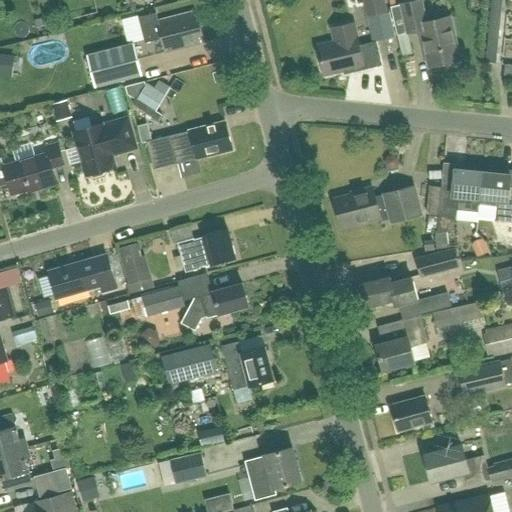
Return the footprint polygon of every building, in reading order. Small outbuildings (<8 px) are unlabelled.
[(363,0),(368,17),(389,12),(385,0),(363,0)] [(501,0),(492,0),(491,14),(500,15),(501,0)] [(391,8),(393,18),(398,35),(407,33),(407,34),(420,31),(429,68),(460,60),(450,17),(426,23),(421,1),(391,8)] [(195,19),(193,12),(156,22),(154,14),(136,18),(143,44),(160,40),(164,53),(199,44),(197,36),(201,35),(196,19),(195,19)] [(500,15),(491,14),(489,38),(498,39),(500,15)] [(327,75),(363,67),(364,70),(382,66),(376,43),(359,47),(354,24),(332,29),(335,43),(320,46),(321,52),(318,52),(323,70),(326,70),(327,75)] [(382,53),(400,52),(398,37),(381,38),(382,53)] [(486,63),(490,64),(496,64),(498,39),(489,38),(486,63)] [(137,44),(89,57),(97,87),(145,75),(141,60),(137,44)] [(0,74),(10,76),(12,56),(0,54),(0,74)] [(144,83),(127,87),(128,94),(137,99),(133,105),(159,120),(162,115),(155,111),(165,95),(169,87),(159,82),(155,90),(147,85),(145,89),(144,83)] [(66,101),(53,104),(56,117),(70,114),(66,101)] [(104,171),(114,168),(111,155),(136,148),(127,119),(102,126),(102,124),(74,132),(78,147),(66,151),(70,165),(83,161),(87,176),(90,175),(94,177),(102,175),(104,171)] [(232,151),(224,122),(189,131),(189,132),(146,143),(153,171),(176,165),(179,165),(196,160),(198,160),(232,151)] [(52,168),(63,165),(57,144),(45,147),(47,153),(3,166),(2,162),(0,162),(0,186),(8,184),(11,195),(29,190),(30,192),(57,185),(52,168)] [(387,157),(384,161),(386,167),(390,169),(395,168),(398,163),(397,158),(392,155),(387,157)] [(196,160),(179,165),(182,177),(201,172),(198,160),(196,160)] [(455,170),(454,185),(442,184),(439,215),(457,217),(457,210),(478,212),(480,200),(483,172),(455,170)] [(511,199),(508,199),(510,175),(483,172),(480,200),(492,201),(496,201),(495,215),(494,220),(508,221),(507,234),(511,234),(511,199)] [(416,185),(382,194),(383,196),(374,199),(371,188),(349,194),(350,196),(333,200),(341,229),(379,219),(378,214),(386,211),(388,220),(389,220),(391,224),(424,216),(416,185)] [(480,200),(478,212),(478,219),(494,220),(495,215),(496,201),(492,201),(480,200)] [(439,215),(438,232),(447,232),(457,219),(457,217),(439,215)] [(193,240),(191,240),(178,244),(186,274),(200,270),(200,268),(211,265),(212,267),(236,260),(227,230),(203,237),(203,238),(193,241),(193,240)] [(438,232),(436,249),(449,246),(447,232),(438,232)] [(432,241),(424,242),(425,251),(434,250),(432,241)] [(484,241),(473,246),(477,257),(488,252),(484,241)] [(138,244),(120,249),(133,293),(153,287),(150,278),(153,277),(147,255),(142,257),(138,244)] [(422,277),(462,267),(457,248),(417,258),(422,277)] [(107,256),(50,273),(49,273),(56,298),(100,285),(102,293),(116,289),(107,256)] [(0,284),(19,280),(17,269),(0,273),(0,284)] [(411,279),(391,284),(389,278),(359,285),(366,309),(394,302),(395,308),(417,302),(411,279)] [(243,283),(213,291),(213,292),(194,297),(180,324),(194,332),(201,319),(205,318),(205,319),(249,307),(243,283)] [(147,317),(185,306),(180,286),(141,296),(132,299),(137,320),(147,317)] [(4,360),(5,360),(0,342),(0,318),(12,315),(4,289),(0,290),(0,373),(7,372),(4,360)] [(48,301),(35,304),(39,317),(52,313),(48,301)] [(482,301),(434,312),(438,328),(485,317),(482,301)] [(301,319),(294,303),(274,312),(281,328),(301,319)] [(383,373),(415,364),(411,349),(428,344),(420,317),(400,323),(404,340),(376,348),(383,373)] [(511,323),(487,329),(488,333),(485,334),(490,357),(511,352),(511,323)] [(33,327),(19,331),(23,345),(37,341),(33,327)] [(94,343),(99,363),(109,361),(105,340),(94,343)] [(249,385),(273,379),(266,346),(242,352),(239,341),(222,345),(233,389),(248,385),(249,385)] [(199,348),(164,357),(171,385),(206,376),(219,373),(211,345),(199,348)] [(466,396),(508,386),(507,385),(502,361),(501,359),(459,369),(466,396)] [(511,360),(511,359),(502,361),(507,385),(511,383),(511,360)] [(130,363),(122,365),(127,382),(135,380),(130,363)] [(40,387),(41,403),(54,402),(53,386),(40,387)] [(401,431),(431,423),(425,398),(394,406),(396,411),(393,412),(397,427),(400,426),(401,431)] [(0,454),(26,447),(23,437),(18,438),(11,414),(0,417),(0,454)] [(198,433),(201,446),(225,441),(222,427),(198,433)] [(468,490),(492,483),(492,484),(511,478),(511,460),(494,465),(495,467),(488,469),(484,456),(466,462),(461,446),(425,456),(432,483),(464,474),(468,490)] [(0,454),(0,473),(2,472),(3,476),(0,477),(0,483),(2,490),(29,482),(23,459),(28,457),(26,447),(0,454)] [(55,460),(51,461),(54,472),(65,469),(71,467),(65,447),(52,450),(55,460)] [(275,489),(302,482),(292,447),(264,455),(264,456),(245,461),(256,500),(276,494),(275,489)] [(175,484),(206,476),(201,453),(170,460),(175,484)] [(34,477),(40,497),(71,488),(65,469),(54,472),(34,477)] [(92,478),(78,482),(83,501),(97,498),(92,478)] [(71,511),(66,493),(32,503),(34,511),(71,511)] [(493,511),(489,497),(439,509),(439,511),(493,511)]
